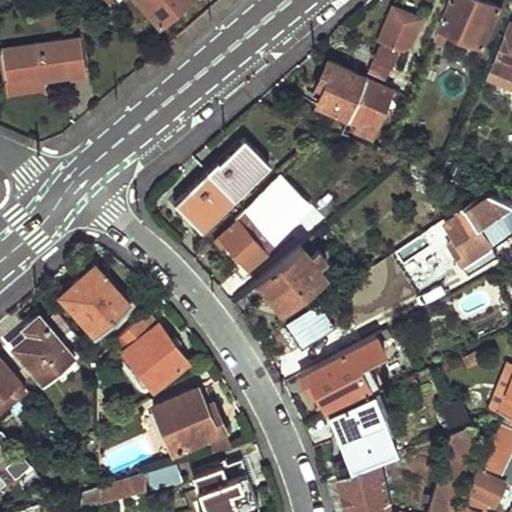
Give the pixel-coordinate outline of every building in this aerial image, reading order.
[(140,0),(158,21),(181,0),(140,0)] [(500,6),(486,0),(452,0),(435,38),(445,43),(450,31),(482,46),(500,6)] [(511,27),(493,74),(511,81),(511,27)] [(85,72),(79,35),(1,48),(7,84),(34,78),(35,81),(85,72)] [(400,49),(379,39),(369,62),(367,68),(384,75),(389,65),(392,66),(400,49)] [(363,76),(327,59),(309,100),(346,116),(363,76)] [(387,86),(363,76),(346,116),(357,121),(354,126),(372,134),(383,106),(380,104),(387,86)] [(35,81),(34,78),(7,84),(9,96),(37,92),(35,81)] [(390,88),(387,86),(380,104),(383,106),(390,88)] [(357,121),(346,116),(339,132),(350,136),(354,126),(357,121)] [(247,137),(209,173),(236,202),(274,165),(247,137)] [(413,149),(410,158),(430,167),(434,157),(413,149)] [(298,193),(278,171),(262,187),(267,195),(248,212),(261,227),(298,193)] [(458,179),(439,171),(434,181),(453,189),(458,179)] [(236,202),(209,173),(176,204),(205,234),(236,202)] [(267,195),(262,187),(242,206),(233,215),(236,219),(214,237),(219,243),(224,240),(245,266),(263,251),(259,247),(270,237),(261,227),(248,212),(267,195)] [(489,191),(443,222),(452,236),(445,239),(461,264),(490,246),(475,224),(510,200),(489,191)] [(324,224),(313,233),(322,244),(333,236),(324,224)] [(307,253),(298,241),(255,276),(280,307),(323,272),(316,264),(323,258),(314,248),(307,253)] [(101,272),(94,264),(77,278),(84,286),(101,272)] [(129,305),(101,272),(84,286),(77,278),(59,293),(96,335),(129,305)] [(153,325),(143,311),(115,338),(153,390),(186,362),(157,322),(153,325)] [(72,358),(36,316),(5,341),(41,384),(72,358)] [(388,333),(385,326),(299,370),(320,413),(367,388),(357,366),(384,352),(377,340),(388,333)] [(0,410),(24,390),(0,362),(0,410)] [(110,381),(94,382),(94,412),(109,411),(110,381)] [(206,410),(193,386),(149,406),(171,451),(221,428),(211,408),(206,410)] [(511,391),(503,411),(511,415),(511,391)] [(370,392),(321,414),(345,469),(377,456),(396,449),(370,392)] [(511,442),(511,424),(500,419),(466,487),(484,496),(491,499),(500,479),(496,477),(511,442)] [(469,421),(449,429),(423,511),(446,511),(475,426),(469,421)] [(345,469),(336,473),(343,511),(387,511),(386,509),(377,456),(345,469)] [(234,511),(256,504),(240,458),(193,475),(203,504),(196,506),(198,511),(234,511)] [(179,461),(148,465),(150,483),(181,479),(179,461)] [(147,489),(145,471),(95,487),(99,501),(147,489)] [(95,487),(72,495),(77,508),(99,501),(95,487)] [(466,487),(460,501),(478,509),(484,496),(466,487)] [(479,511),(480,510),(478,509),(460,501),(454,511),(479,511)]
